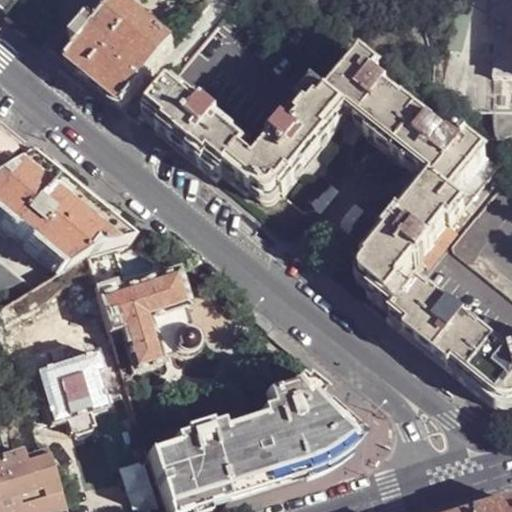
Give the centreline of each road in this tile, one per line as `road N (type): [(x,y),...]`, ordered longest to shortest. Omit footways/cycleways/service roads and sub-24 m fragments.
road 1 (tertiary): [(488,471),(0,65)]
road 2 (tertiary): [(348,511),(488,471)]
